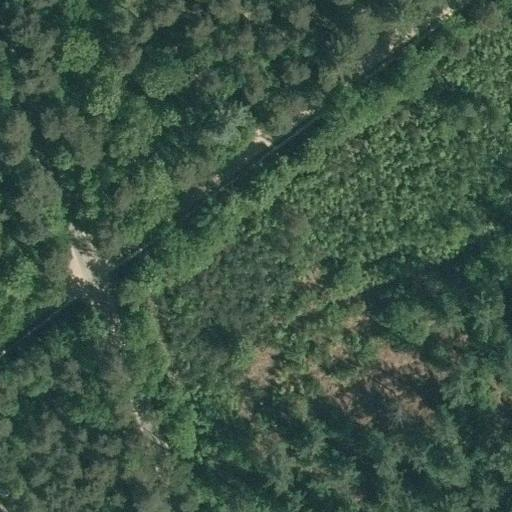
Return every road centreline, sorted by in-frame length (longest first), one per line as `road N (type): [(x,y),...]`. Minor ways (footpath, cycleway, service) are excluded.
road 1 (track): [(0,324),(432,0)]
road 2 (unclassified): [(180,511),(0,38)]
